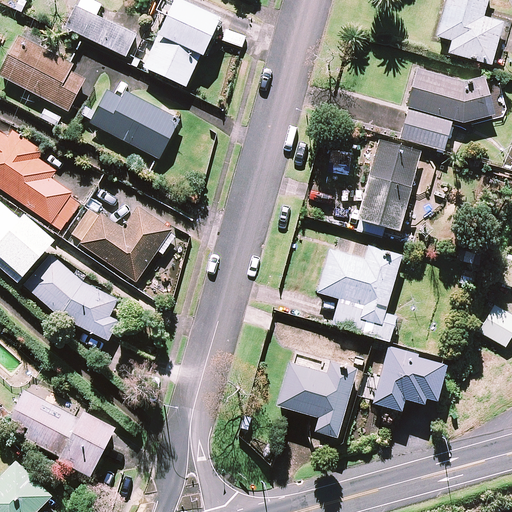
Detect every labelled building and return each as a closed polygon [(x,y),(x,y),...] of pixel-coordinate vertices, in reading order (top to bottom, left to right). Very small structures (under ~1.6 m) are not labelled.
[(90,0),(79,0),(74,11),(65,32),(125,60),(135,39),(97,21),(104,6),(90,0)] [(488,0),(447,0),(436,41),(452,45),(448,57),(490,69),(502,27),(482,22),(488,0)] [(220,25),(176,4),(144,73),(185,92),(200,60),(203,62),(220,25)] [(88,77),(18,41),(0,76),(0,79),(68,115),(88,77)] [(452,123),(462,126),(494,119),(493,115),(504,113),(499,90),(487,92),(485,81),(462,86),(416,74),(406,110),(409,111),(400,142),(443,154),(452,123)] [(80,118),(91,124),(90,126),(160,162),(179,125),(109,89),(97,83),(80,118)] [(38,163),(44,154),(0,125),(0,191),(60,233),(76,210),(82,200),(50,178),(53,173),(38,163)] [(420,163),(379,154),(361,236),(402,244),(420,163)] [(0,204),(0,272),(19,288),(52,249),(0,204)] [(176,237),(137,210),(122,232),(91,210),(70,240),(135,285),(157,253),(163,257),(176,237)] [(401,259),(333,239),(317,296),(339,303),(331,329),(388,345),(396,321),(384,317),(401,259)] [(110,319),(118,302),(80,284),(51,256),(22,288),(62,322),(109,346),(119,324),(110,319)] [(511,287),(511,262),(501,258),(491,282),(511,290),(511,287)] [(511,337),(511,316),(493,306),(477,333),(505,350),(511,337)] [(447,368),(389,351),(371,407),(401,416),(404,404),(424,410),(426,404),(435,407),(447,368)] [(356,374),(330,366),(326,379),(289,369),(277,411),(319,423),(315,436),(337,442),(356,374)] [(24,369),(9,412),(65,431),(60,450),(103,459),(113,400),(24,369)] [(278,455),(264,440),(252,450),(267,466),(278,455)] [(62,473),(29,441),(0,466),(0,511),(50,511),(55,507),(41,497),(62,473)]
